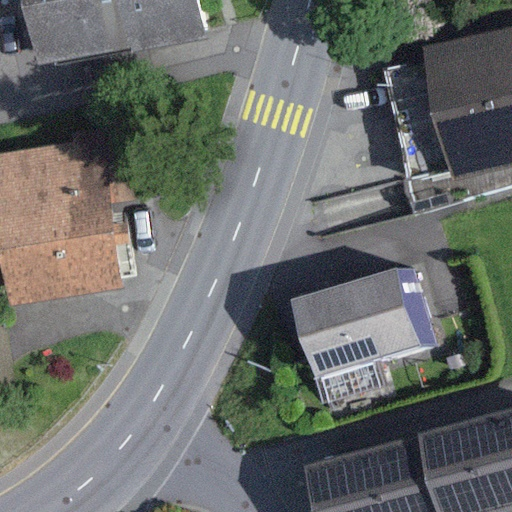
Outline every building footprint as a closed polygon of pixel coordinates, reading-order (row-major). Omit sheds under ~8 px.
[(231,0),(66,0),(84,78),(242,44),(231,0)] [(511,190),(511,34),(391,65),(428,211),(511,190)] [(33,307),(145,289),(131,202),(160,197),(149,133),(8,156),(33,307)] [(458,359),(433,267),(305,301),(329,393),(458,359)] [(511,511),(511,415),(452,431),(470,511),(511,511)] [(470,511),(452,431),(343,455),(355,511),(470,511)]
